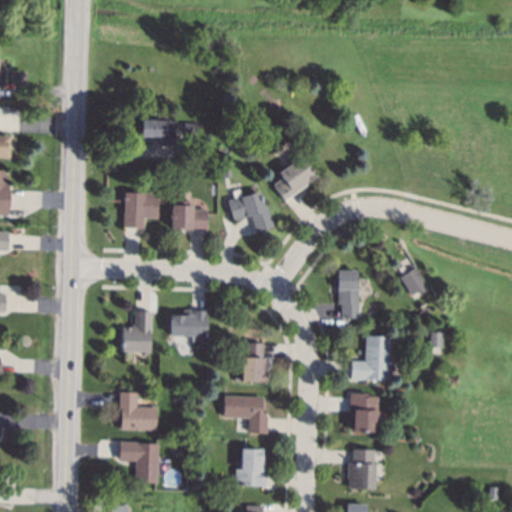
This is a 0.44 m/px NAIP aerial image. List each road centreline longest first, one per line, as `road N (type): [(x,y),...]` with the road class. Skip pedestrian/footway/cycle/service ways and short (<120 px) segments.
road 1 (secondary): [(78,0),(66,511)]
road 2 (residential): [(511,239),(403,211),(351,207),(320,226),(273,287)]
road 3 (residential): [(273,287),(307,355),(304,511)]
road 4 (residential): [(73,268),(215,271),(273,287)]
